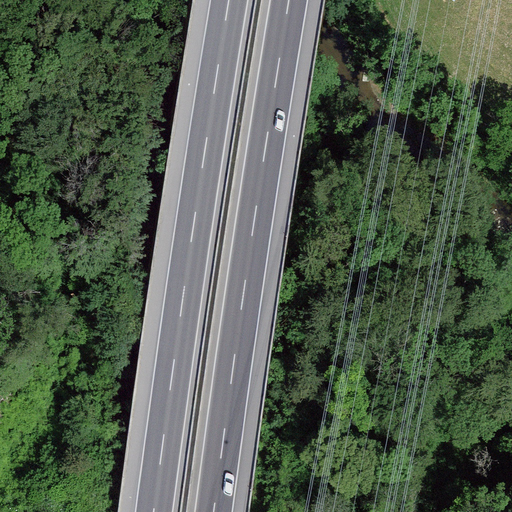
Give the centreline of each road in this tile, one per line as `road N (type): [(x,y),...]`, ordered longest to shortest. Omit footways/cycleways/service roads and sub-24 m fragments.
road 1 (motorway): [(214,511),(289,0)]
road 2 (motorway): [(229,0),(154,511)]
